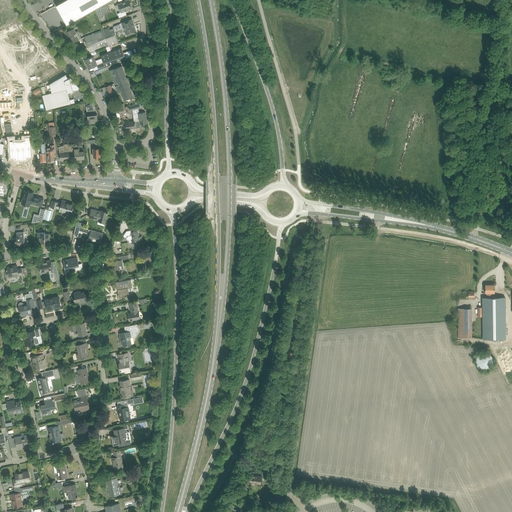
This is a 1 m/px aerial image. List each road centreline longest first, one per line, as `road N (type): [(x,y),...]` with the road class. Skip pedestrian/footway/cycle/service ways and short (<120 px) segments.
road 1 (primary): [(217,325),(230,181),(212,0)]
road 2 (primary): [(199,0),(215,127),(217,325)]
road 3 (primary): [(185,511),(238,394),(282,222)]
road 4 (primary): [(171,211),(175,396),(160,511)]
road 5 (residential): [(41,456),(12,330),(100,307)]
road 6 (primary): [(283,186),(272,102),(234,0)]
road 7 (primary): [(179,511),(217,325)]
road 8 (unclassified): [(114,146),(144,144),(151,134),(140,0)]
road 9 (tertiary): [(114,146),(99,99),(20,0)]
road 10 (primary): [(168,0),(168,175)]
road 11 (primary): [(473,238),(320,204)]
road 12 (primary): [(319,214),(473,238)]
road 13 (residential): [(70,447),(99,413),(100,307)]
road 14 (primary): [(283,186),(257,197),(198,190),(182,175),(168,175)]
road 15 (primary): [(171,211),(197,199),(257,206),(282,222)]
